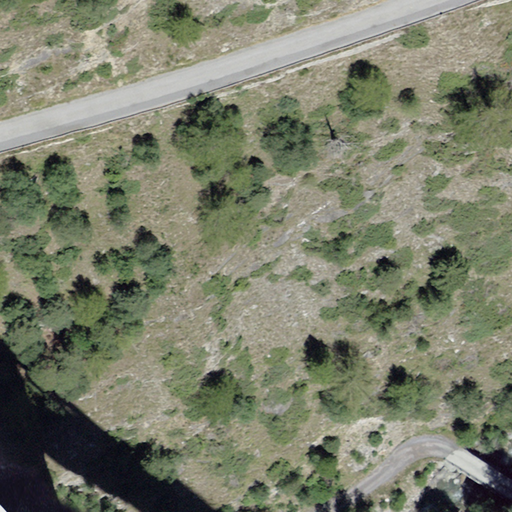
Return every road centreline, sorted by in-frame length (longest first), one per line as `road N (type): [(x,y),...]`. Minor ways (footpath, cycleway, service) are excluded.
road 1 (unclassified): [(0,137),(433,0)]
road 2 (unclassified): [(327,511),(420,446),(451,454),(511,490)]
